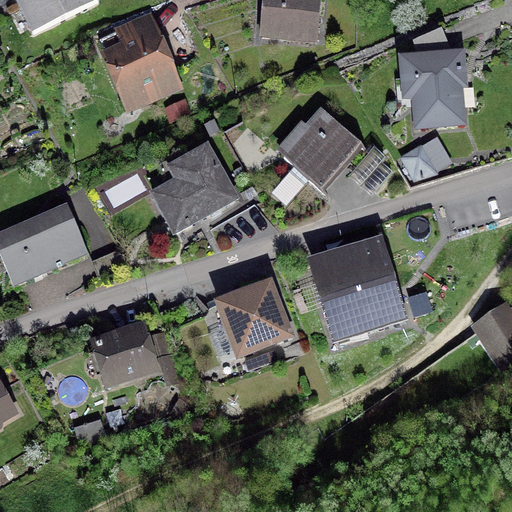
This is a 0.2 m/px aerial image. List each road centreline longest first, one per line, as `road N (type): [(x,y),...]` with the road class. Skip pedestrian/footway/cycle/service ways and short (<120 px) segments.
road 1 (residential): [(511,170),(0,333)]
road 2 (track): [(511,250),(453,324),(362,391),(93,511)]
